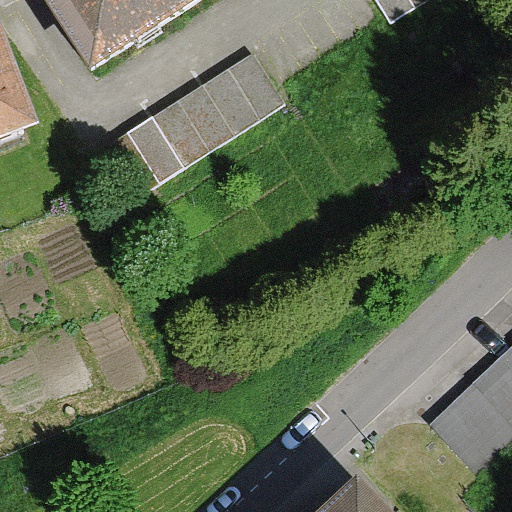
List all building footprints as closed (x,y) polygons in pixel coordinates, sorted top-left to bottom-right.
[(43,0),(92,74),(206,0),(43,0)] [(375,0),(389,21),(422,0),(375,0)] [(0,151),(37,138),(0,42),(0,151)] [(251,55),(109,145),(141,195),(283,106),(251,55)] [(511,441),(511,348),(431,426),(478,474),(511,441)]
